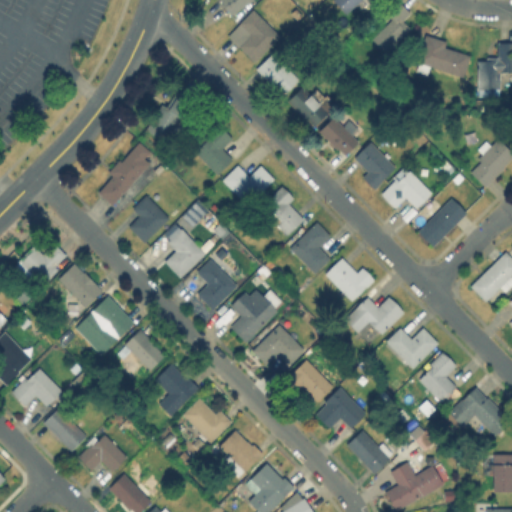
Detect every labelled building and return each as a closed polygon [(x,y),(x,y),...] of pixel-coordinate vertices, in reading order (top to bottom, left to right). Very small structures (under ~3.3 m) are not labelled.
[(253,0),(254,1),(231,15),(221,0),(253,0)] [(376,0),(370,6),(364,0),(361,0),(346,14),(333,0),(376,0)] [(411,27),(386,51),(373,37),(392,18),(385,11),(395,0),(399,0),(411,12),(403,19),(411,27)] [(279,37),(254,63),(238,47),(227,37),(252,11),(279,37)] [(469,56),(462,78),(429,67),(427,76),(416,72),(427,36),(446,43),(444,48),(469,56)] [(502,88),(478,88),(478,62),(487,62),(487,57),(498,57),(498,43),(511,43),(511,74),(502,74),(502,88)] [(299,78),(283,94),(257,68),(274,51),(299,78)] [(302,85),(314,97),(320,91),(334,104),(315,124),(307,116),(306,117),(288,100),(302,85)] [(197,100),(187,118),(189,119),(181,132),(175,129),(168,141),(161,137),(157,134),(155,133),(147,129),(163,103),(169,105),(178,89),(197,100)] [(359,141),(341,157),(319,133),(339,113),(350,122),(344,126),(359,141)] [(221,124),(234,138),(224,148),(235,159),(219,174),(197,152),(203,146),(198,141),(206,133),(209,136),(221,124)] [(498,138),(511,152),(511,158),(504,167),(505,168),(485,187),(471,172),(481,162),(478,159),(483,153),(478,148),(486,141),(491,146),(498,138)] [(148,157),(152,160),(112,203),(100,191),(105,186),(114,174),(110,172),(122,158),(125,160),(139,141),(151,152),(148,157)] [(382,181),(375,188),(362,176),(368,171),(354,157),(371,141),(396,166),(382,180),(382,181)] [(237,166),(249,177),(260,166),(273,180),(248,206),(222,181),(237,166)] [(410,170),(432,192),(416,207),(406,196),(395,207),(381,193),(395,179),(398,182),(410,170)] [(304,221),(289,235),(262,208),(275,196),(274,195),(282,188),(294,200),(288,205),(304,221)] [(171,217),(146,242),(130,226),(141,215),(134,208),(148,194),(171,217)] [(450,198),(465,213),(432,246),(417,231),(436,212),(432,209),(439,202),(442,206),(450,198)] [(330,259),(315,273),(290,248),(317,222),(330,236),(319,247),(330,259)] [(208,251),(183,275),(167,258),(178,248),(171,240),(185,226),(208,251)] [(57,244),(66,253),(55,265),(59,269),(44,285),(26,267),(20,272),(13,265),(22,256),(25,259),(37,247),(44,253),(46,250),(48,252),(57,244)] [(242,283),(216,307),(188,280),(221,249),(239,268),(235,276),(242,283)] [(511,286),(506,293),(501,288),(486,302),(471,287),(506,252),(511,258),(511,286)] [(341,257),(356,273),(362,268),(373,279),(352,300),(325,274),(341,257)] [(105,288),(89,305),(60,277),(76,260),(105,288)] [(256,289),(263,296),(270,289),(283,303),(276,310),(277,311),(246,342),(230,326),(241,316),(231,306),(245,292),(249,296),(256,289)] [(295,298),(289,303),(284,298),(290,293),(295,298)] [(135,318),(119,335),(94,309),(110,294),(135,318)] [(368,297),(378,307),(389,297),(404,313),(379,337),(354,311),(368,297)] [(0,306),(11,317),(0,328),(0,306)] [(120,337),(108,351),(77,324),(93,309),(120,337)] [(304,349),(289,365),(278,353),(267,364),(253,350),(279,324),(304,349)] [(167,354),(153,368),(127,343),(142,327),(152,337),(151,337),(167,354)] [(399,328),(411,339),(422,328),(437,343),(412,368),(386,342),(399,328)] [(22,370),(9,383),(0,374),(0,364),(7,357),(0,350),(0,336),(7,329),(34,356),(21,369),(22,370)] [(456,387),(441,402),(417,377),(442,352),(456,366),(445,376),(456,387)] [(307,359),(333,386),(318,402),(302,386),(296,392),(285,381),(307,359)] [(84,366),(78,373),(72,367),(78,361),(84,366)] [(174,361),(189,377),(191,375),(201,385),(173,413),(161,401),(171,391),(157,377),(174,361)] [(42,366),(64,388),(49,404),(38,394),(28,404),(14,390),(28,376),(30,378),(42,366)] [(88,374),(77,384),(74,381),(85,370),(88,374)] [(366,411),(351,426),(340,416),(330,426),(316,412),(326,402),(325,401),(340,385),(366,411)] [(476,386),(487,397),(488,396),(510,419),(496,434),(474,413),(463,424),(449,410),(462,398),(463,398),(476,386)] [(203,396),(218,412),(223,408),(234,420),(213,440),(186,413),(203,396)] [(89,434),(74,449),(46,421),(60,406),(89,434)] [(237,428),(249,439),(254,444),(256,442),(265,452),(248,470),(247,469),(242,474),(227,458),(231,453),(222,444),(237,428)] [(347,446),(363,431),(390,458),(375,474),(347,446)] [(107,432),(129,455),(115,470),(104,459),(94,469),(81,455),(90,446),(87,443),(97,434),(101,438),(107,432)] [(511,490),(498,490),(497,490),(498,452),(511,452),(511,490)] [(410,459),(418,472),(436,462),(449,480),(427,493),(425,492),(398,508),(388,490),(401,482),(393,469),(410,459)] [(268,464),(283,480),(285,478),(295,488),(271,511),(259,511),(249,502),(256,495),(246,485),(268,464)] [(127,471),(139,484),(143,480),(154,491),(150,495),(154,499),(141,511),(139,511),(134,507),(133,508),(112,486),(127,471)] [(284,511),(304,500),(312,511),(284,511)] [(164,511),(154,502),(145,511),(164,511)]
